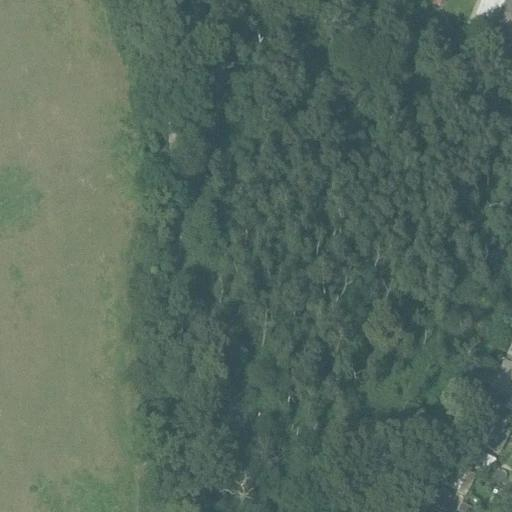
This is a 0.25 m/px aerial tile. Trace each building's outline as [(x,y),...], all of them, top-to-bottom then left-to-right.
[(511,5),(507,4),(491,43),(511,51),(511,5)] [(511,361),(502,359),(491,391),(511,398),(511,361)] [(486,427),(478,448),(499,455),(506,434),(486,427)] [(476,472),(487,476),(492,463),(481,459),(476,472)] [(443,492),(461,500),(469,481),(450,473),(443,492)]
